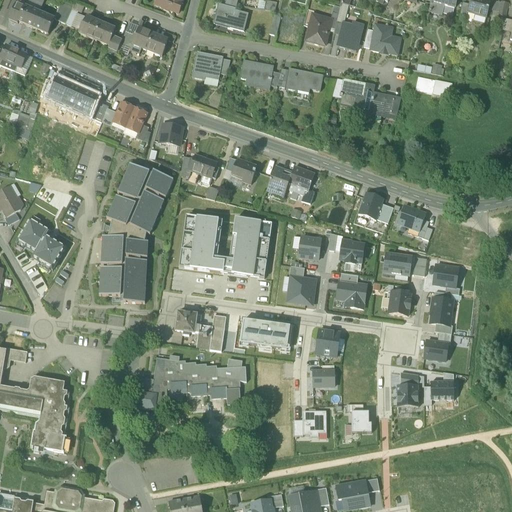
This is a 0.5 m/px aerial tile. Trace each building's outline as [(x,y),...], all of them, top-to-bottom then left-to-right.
[(29,0),(27,0),(26,4),(25,8),(39,14),(43,6),(29,0)] [(157,0),(155,7),(178,16),(182,5),(181,5),(183,0),(170,0),(170,1),(170,2),(163,0),(157,0)] [(214,27),(244,34),(248,17),(235,14),(238,0),(226,0),(225,9),(218,7),(214,27)] [(343,0),(343,1),(341,7),(347,8),(349,8),(350,2),(351,0),(349,0),(343,0)] [(430,0),(429,5),(439,7),(454,11),(456,0),(430,0)] [(467,15),(476,17),(487,20),(491,1),(485,0),(482,0),(482,1),(477,0),(470,0),(468,9),(467,15)] [(18,24),(33,30),(39,14),(25,8),(26,4),(18,1),(9,22),(17,26),(18,24)] [(498,17),(505,18),(508,4),(501,3),(498,17)] [(436,17),(439,7),(429,5),(427,15),(436,17)] [(54,21),(66,26),(72,11),(60,6),(54,21),(55,21),(54,21)] [(265,13),(275,15),(277,7),(271,6),(271,9),(266,8),(265,13)] [(343,25),(347,8),(341,7),(341,10),(339,17),(337,24),(343,25)] [(458,19),(465,20),(467,15),(468,9),(461,7),(458,19)] [(78,13),(72,11),(66,26),(71,29),(78,13)] [(71,29),(80,32),(82,27),(83,27),(86,20),(87,17),(78,13),(71,29)] [(303,29),(309,31),(312,19),(313,19),(314,15),(308,13),(303,29)] [(54,21),(39,14),(33,30),(48,36),(49,34),(54,21),(55,21),(54,21)] [(329,31),(335,33),(337,24),(339,17),(332,15),(330,23),(331,23),(329,31)] [(269,37),(276,39),(281,20),(274,18),(269,37)] [(306,44),(325,49),(329,31),(331,23),(330,23),(313,19),(312,19),(309,31),(306,44)] [(87,39),(94,42),(100,26),(86,20),(83,27),(82,27),(80,32),(79,35),(81,36),(80,37),(86,39),(87,39)] [(502,32),(511,34),(511,33),(511,22),(504,21),(502,32)] [(343,25),(337,24),(335,33),(334,36),(340,38),(343,26),(343,25)] [(337,50),(356,55),(363,28),(353,25),(352,29),(343,26),(340,38),(337,50)] [(115,32),(100,26),(94,42),(101,45),(107,48),(107,47),(109,48),(112,40),(112,39),(115,32)] [(135,38),(136,39),(139,31),(128,27),(125,35),(135,38)] [(387,56),(397,57),(400,41),(391,39),(385,38),(387,29),(375,27),(374,33),(371,51),(370,52),(380,54),(381,53),(387,54),(387,56)] [(141,51),(147,53),(153,37),(139,31),(136,39),(135,38),(132,47),(141,51)] [(363,50),(371,51),(374,33),(368,32),(363,50)] [(124,38),(122,44),(121,46),(125,48),(131,50),(132,47),(135,38),(125,35),(124,38)] [(168,43),(173,45),(176,39),(166,35),(163,41),(168,43)] [(163,41),(153,37),(147,53),(154,56),(154,57),(160,59),(162,59),(165,51),(165,50),(168,43),(163,41)] [(118,54),(121,46),(122,44),(112,40),(109,48),(112,49),(111,51),(118,54)] [(17,68),(21,69),(27,56),(7,47),(1,60),(3,61),(17,68)] [(139,56),(141,51),(132,47),(131,50),(130,52),(139,56)] [(193,78),(218,83),(220,77),(223,62),(223,60),(197,55),(193,78)] [(15,74),(24,77),(33,59),(27,56),(21,69),(17,68),(15,74)] [(0,66),(0,67),(15,74),(17,68),(3,61),(0,66)] [(220,77),(226,78),(230,64),(223,62),(220,77)] [(246,83),(246,85),(270,90),(272,82),(271,82),(273,75),(274,70),(243,64),(240,82),(246,83)] [(440,78),(443,68),(433,65),(432,69),(418,66),(416,72),(440,78)] [(282,72),(280,77),(278,84),(287,86),(289,74),(282,72)] [(285,93),(298,95),(309,97),(309,93),(320,95),(323,79),(289,72),(289,74),(287,86),(285,91),(285,93)] [(277,90),(278,84),(280,77),(273,75),(271,82),(272,82),(270,90),(277,91),(277,90)] [(432,97),(433,92),(435,83),(418,80),(415,94),(432,97)] [(55,81),(53,85),(46,101),(61,107),(69,88),(71,84),(67,82),(65,86),(55,81)] [(41,98),(46,101),(53,85),(46,82),(41,98)] [(333,98),(339,100),(340,97),(343,83),(337,82),(337,83),(333,98)] [(340,110),(349,111),(364,114),(390,119),(389,122),(390,122),(394,100),(373,96),(374,95),(368,94),(370,87),(369,87),(369,88),(344,83),(343,82),(343,83),(340,97),(339,100),(342,100),(340,110)] [(451,86),(435,83),(433,92),(446,94),(449,95),(451,86)] [(270,94),(270,90),(246,85),(245,89),(270,94)] [(79,92),(69,88),(61,107),(74,113),(85,89),(81,87),(79,92)] [(89,91),(85,89),(74,113),(90,120),(97,104),(99,99),(87,94),(89,91)] [(390,122),(396,123),(401,101),(394,100),(390,122)] [(109,109),(97,104),(90,120),(102,125),(108,111),(109,109)] [(33,105),(29,118),(35,120),(40,107),(33,105)] [(113,125),(125,131),(134,111),(121,105),(117,115),(113,125)] [(102,125),(111,129),(113,125),(117,115),(108,111),(102,125)] [(146,116),(134,111),(125,131),(123,135),(135,141),(137,136),(138,136),(142,127),(146,116)] [(12,127),(16,128),(20,115),(12,113),(8,125),(12,127)] [(29,118),(20,115),(16,128),(31,134),(35,120),(29,118)] [(111,130),(123,135),(125,131),(113,125),(111,129),(111,130)] [(28,142),(31,134),(16,128),(12,127),(9,136),(28,142)] [(135,141),(143,144),(149,130),(142,127),(138,136),(137,136),(135,141)] [(182,130),(163,127),(160,146),(179,149),(182,130)] [(194,158),(193,162),(189,173),(191,174),(201,177),(206,162),(197,159),(194,158)] [(181,178),(189,180),(190,176),(187,175),(189,161),(183,160),(181,178)] [(226,172),(232,174),(236,163),(230,161),(226,172)] [(204,179),(212,181),(215,171),(217,166),(206,162),(201,177),(204,179)] [(242,185),(251,188),(256,175),(254,174),(256,170),(246,167),(246,166),(237,163),(236,163),(232,174),(231,177),(243,181),(242,185)] [(130,166),(117,195),(124,198),(122,201),(116,198),(106,221),(112,223),(110,229),(109,233),(108,239),(102,239),(100,267),(107,267),(107,271),(100,270),(99,298),(123,300),(123,305),(145,306),(147,263),(140,263),(140,260),(147,260),(148,244),(144,244),(146,235),(150,237),(164,203),(158,200),(159,197),(165,200),(173,182),(153,173),(152,175),(130,166)] [(284,200),(287,192),(286,192),(292,177),(275,170),(267,193),(269,195),(283,200),(284,200)] [(287,192),(293,194),(298,197),(303,199),(305,193),(308,194),(309,194),(315,178),(294,171),(292,177),(286,192),(287,192)] [(229,184),(231,177),(232,174),(226,172),(222,182),(229,184)] [(231,177),(229,184),(241,188),(242,185),(243,181),(231,177)] [(210,187),(212,181),(204,179),(202,184),(210,187)] [(14,186),(10,189),(16,200),(21,198),(14,186)] [(0,209),(1,209),(7,220),(15,216),(20,213),(22,210),(16,200),(10,189),(0,194),(0,209)] [(205,203),(213,205),(217,192),(209,190),(205,203)] [(308,194),(305,193),(303,199),(301,204),(310,207),(314,196),(309,194),(308,194)] [(281,204),(283,200),(269,195),(268,199),(281,204)] [(384,202),(365,196),(358,218),(376,224),(376,223),(382,207),(384,202)] [(393,211),(382,207),(376,223),(388,227),(393,211)] [(423,223),(425,217),(404,209),(398,226),(419,234),(423,223)] [(302,214),(293,212),(290,220),(299,222),(302,214)] [(5,222),(8,227),(18,221),(15,216),(7,220),(5,222)] [(179,270),(184,270),(191,219),(186,218),(179,270)] [(184,270),(190,271),(197,219),(191,219),(184,270)] [(190,271),(253,280),(261,225),(235,221),(233,238),(237,239),(233,266),(213,263),(219,222),(197,219),(190,271)] [(32,261),(52,273),(66,250),(47,239),(51,233),(29,221),(16,243),(36,255),(32,261)] [(222,223),(219,222),(213,263),(233,266),(237,239),(233,238),(229,261),(217,260),(222,223)] [(52,236),(63,242),(71,229),(60,223),(52,236)] [(429,225),(423,223),(419,234),(417,240),(422,242),(427,230),(429,225)] [(253,280),(259,281),(267,225),(261,225),(253,280)] [(272,226),(267,225),(259,281),(264,281),(272,226)] [(427,230),(422,242),(428,244),(432,232),(427,230)] [(337,238),(330,236),(329,242),(327,253),(335,254),(337,238)] [(343,239),(337,238),(335,254),(340,255),(342,243),(343,239)] [(299,252),(301,240),(294,239),(293,251),(299,252)] [(321,243),(301,240),(299,252),(298,260),(318,263),(321,243)] [(355,265),(361,266),(364,247),(351,245),(351,244),(342,243),(340,255),(339,262),(345,263),(345,265),(355,267),(355,265)] [(411,270),(412,261),(400,259),(400,257),(385,256),(382,278),(394,279),(395,277),(408,279),(409,279),(411,270)] [(360,273),(361,266),(355,265),(355,267),(345,265),(344,274),(354,275),(354,272),(360,273)] [(412,278),(424,279),(426,267),(414,266),(413,270),(412,278)] [(435,281),(433,281),(433,287),(446,289),(456,290),(458,271),(435,268),(434,274),(436,274),(435,281)] [(291,280),(303,282),(304,271),(291,269),(289,280),(291,280)] [(69,277),(62,273),(60,276),(67,281),(69,277)] [(341,276),(340,284),(357,286),(358,278),(341,276)] [(64,284),(57,279),(55,283),(62,288),(64,284)] [(283,294),(289,295),(291,280),(289,280),(285,280),(283,294)] [(311,308),(315,284),(303,282),(291,280),(289,295),(288,304),(311,308)] [(340,284),(339,284),(336,302),(346,303),(351,304),(350,310),(363,312),(366,288),(357,286),(340,284)] [(446,289),(445,296),(447,296),(458,297),(459,291),(456,290),(446,289)] [(391,294),(388,316),(407,319),(408,312),(409,312),(410,304),(409,304),(410,297),(403,296),(392,294),(391,294)] [(434,300),(432,300),(431,309),(433,310),(431,326),(435,327),(448,328),(452,303),(447,302),(434,300)] [(189,335),(194,336),(196,317),(178,315),(176,328),(175,334),(181,334),(182,334),(183,334),(183,338),(189,339),(189,335)] [(214,318),(213,330),(224,331),(226,320),(214,318)] [(263,325),(243,322),(239,346),(289,353),(289,351),(292,329),(272,326),(272,327),(263,326),(263,325)] [(448,328),(435,327),(434,335),(438,335),(451,337),(452,328),(448,328)] [(212,330),(200,328),(199,337),(211,338),(212,330)] [(221,354),(224,331),(213,330),(209,353),(221,354)] [(339,336),(319,333),(316,357),(336,360),(337,354),(339,341),(339,336)] [(450,347),(451,337),(438,335),(437,345),(448,346),(450,347)] [(196,350),(209,352),(211,338),(199,337),(198,336),(196,350)] [(345,342),(339,341),(337,354),(343,355),(345,342)] [(437,345),(426,343),(424,361),(445,364),(448,346),(437,345)] [(0,412),(40,419),(39,423),(36,426),(34,433),(33,433),(31,449),(35,450),(34,454),(38,454),(39,450),(44,451),(47,452),(57,454),(62,454),(65,439),(65,438),(64,438),(62,438),(62,435),(61,433),(62,428),(64,427),(65,421),(63,418),(64,414),(66,412),(67,408),(64,408),(65,405),(63,403),(64,398),(66,397),(67,393),(63,393),(65,384),(38,380),(38,379),(34,379),(32,381),(31,380),(29,391),(27,393),(22,392),(21,391),(20,390),(16,390),(14,390),(1,388),(3,371),(4,366),(5,361),(7,351),(2,350),(0,351),(0,412)] [(27,354),(7,351),(5,361),(10,362),(25,365),(27,354)] [(133,410),(155,413),(156,407),(168,406),(167,393),(171,392),(171,396),(191,395),(192,399),(212,398),(212,402),(227,401),(228,401),(227,393),(240,392),(240,384),(240,382),(217,379),(178,373),(179,364),(170,363),(157,361),(154,383),(152,394),(152,396),(135,394),(133,410)] [(227,370),(217,371),(217,379),(240,382),(240,384),(247,385),(246,370),(241,370),(242,363),(229,361),(227,370)] [(178,373),(217,379),(217,371),(217,369),(207,369),(206,367),(196,368),(196,366),(186,366),(186,364),(179,364),(178,373)] [(322,374),(313,374),(313,390),(334,389),(334,374),(322,374)] [(401,375),(401,388),(418,388),(418,377),(401,375)] [(443,384),(453,384),(454,384),(453,377),(443,375),(443,384)] [(152,394),(154,383),(140,381),(139,392),(152,394)] [(443,384),(430,384),(430,389),(431,403),(454,402),(453,384),(443,384)] [(397,388),(397,410),(418,409),(418,388),(401,388),(397,388)] [(228,401),(227,401),(227,408),(241,407),(240,392),(227,393),(228,401)] [(62,438),(64,438),(70,409),(67,408),(66,412),(64,414),(63,418),(65,421),(64,427),(62,428),(61,433),(62,435),(62,438)] [(326,414),(302,414),(302,423),(303,438),(309,438),(309,440),(318,440),(318,436),(326,436),(326,414)] [(371,436),(371,426),(369,426),(368,415),(363,415),(351,415),(351,436),(371,436)] [(293,423),(293,439),(303,439),(303,438),(302,423),(293,423)] [(377,481),(365,484),(365,485),(366,484),(368,496),(379,493),(377,481)] [(345,487),(336,489),(338,503),(342,503),(343,511),(348,511),(359,510),(359,511),(370,509),(368,496),(366,484),(365,485),(346,488),(345,487)] [(33,505),(32,511),(113,511),(115,505),(114,505),(113,503),(104,501),(102,503),(96,502),(95,504),(92,503),(92,501),(84,500),(85,497),(84,497),(81,492),(60,488),(55,492),(54,495),(47,493),(44,507),(33,505)] [(289,498),(306,495),(304,488),(288,491),(289,498)] [(326,491),(316,493),(316,494),(316,493),(319,509),(329,507),(326,491)] [(306,495),(289,498),(291,511),(319,511),(319,509),(316,493),(316,494),(306,495)] [(237,496),(230,497),(231,508),(239,506),(237,496)] [(0,511),(4,511),(12,511),(14,501),(14,499),(6,497),(5,501),(0,500),(0,511)] [(269,499),(270,503),(272,511),(283,509),(281,497),(269,499)] [(168,505),(169,511),(201,511),(199,499),(168,505)] [(32,511),(33,505),(33,504),(28,503),(25,505),(22,504),(20,502),(14,501),(12,511),(4,511),(0,511),(32,511)] [(270,503),(251,507),(252,511),(271,511),(272,511),(270,503)]
